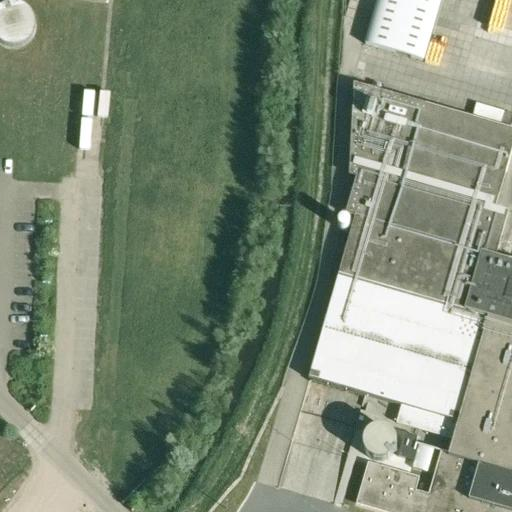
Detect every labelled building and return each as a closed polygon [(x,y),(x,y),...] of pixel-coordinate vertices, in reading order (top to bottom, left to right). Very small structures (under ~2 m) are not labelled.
[(441,0),(377,0),(364,46),(423,63),(441,0)] [(484,84),(489,69),(471,62),(465,77),(484,84)] [(311,376),(310,379),(402,405),(397,423),(448,438),(449,436),(453,437),(448,456),(441,454),(430,495),(429,497),(414,493),(417,481),(366,466),(355,506),(375,511),(511,511),(511,262),(508,262),(497,259),(502,238),(509,214),(496,210),(506,173),(511,152),(511,128),(383,93),(354,85),(351,119),(349,174),(356,176),(345,215),(355,217),(338,276),(311,376)] [(410,462),(417,438),(405,435),(397,458),(410,462)] [(411,469),(426,473),(432,451),(417,447),(411,469)]
